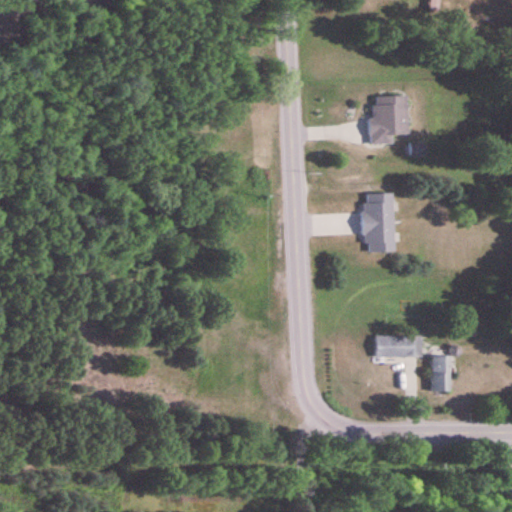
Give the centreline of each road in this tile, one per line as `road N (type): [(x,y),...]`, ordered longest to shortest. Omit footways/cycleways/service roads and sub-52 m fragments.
road 1 (tertiary): [(373,431),(323,417),(306,391),(284,0)]
road 2 (residential): [(373,431),(334,498),(0,489)]
road 3 (tertiary): [(511,430),(373,431)]
